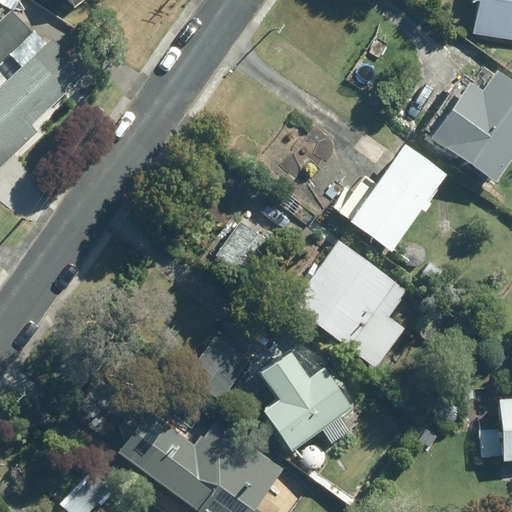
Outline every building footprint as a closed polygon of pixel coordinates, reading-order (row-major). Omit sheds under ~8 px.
[(82,0),(66,0),(73,8),(82,0)] [(511,0),(471,0),(475,1),(470,34),(511,40),(511,0)] [(17,154),(38,134),(32,127),(71,91),(76,86),(61,69),(64,66),(12,11),(0,22),(0,157),(11,148),(17,154)] [(496,181),(511,158),(511,79),(497,69),(483,89),(470,80),(431,136),(496,181)] [(389,252),(445,175),(404,145),(375,185),(363,176),(348,197),(341,192),(331,205),(350,219),(348,222),(389,252)] [(16,164),(13,164),(10,165),(8,166),(5,168),(3,170),(1,172),(0,173),(0,189),(2,192),(4,195),(6,196),(9,198),(12,199),(15,199),(18,199),(21,198),(24,197),(26,196),(28,194),(30,191),(32,188),(33,186),(33,183),(33,180),(32,177),(31,174),(29,171),(27,169),(25,167),(22,166),(19,165),(16,164)] [(247,281),(273,244),(240,220),(214,258),(247,281)] [(408,288),(337,238),(318,266),(313,262),(298,283),(303,287),(290,304),(376,365),(405,325),(390,314),(408,288)] [(460,313),(449,327),(467,340),(477,325),(460,313)] [(222,399),(250,358),(213,334),(185,375),(222,399)] [(293,446),(352,405),(323,364),(311,373),(293,347),(264,367),(265,368),(253,377),(270,402),(265,405),(293,446)] [(69,415),(104,442),(133,405),(98,378),(69,415)] [(511,392),(494,394),(499,457),(511,455),(511,392)] [(448,394),(446,394),(443,395),(440,396),(437,397),(435,399),(434,402),(432,404),(431,407),(431,410),(431,413),(432,416),(433,418),(434,421),(436,423),(439,425),(441,426),(444,427),(447,427),(450,427),(453,427),(456,425),(458,424),(460,422),(462,420),(463,417),(464,414),(465,411),(464,408),(464,405),(463,403),(461,400),(459,398),(457,396),(454,395),(451,394),(448,394)] [(114,453),(197,511),(268,511),(254,501),(279,467),(210,418),(197,435),(196,433),(189,442),(145,410),(114,453)] [(70,511),(87,511),(110,487),(91,470),(60,503),(70,511)]
